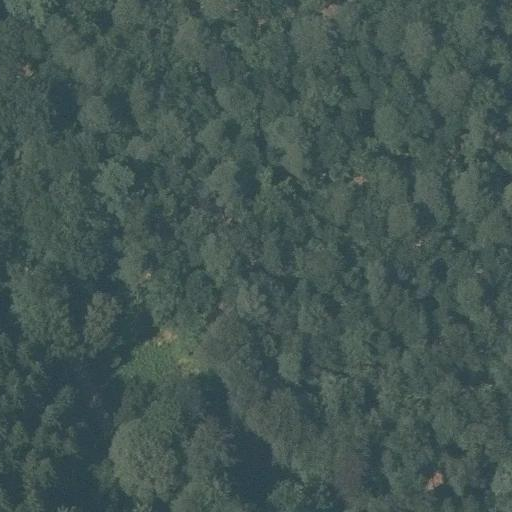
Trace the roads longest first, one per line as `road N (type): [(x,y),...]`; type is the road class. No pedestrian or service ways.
road 1 (track): [(152,511),(0,211)]
road 2 (track): [(222,511),(110,435)]
